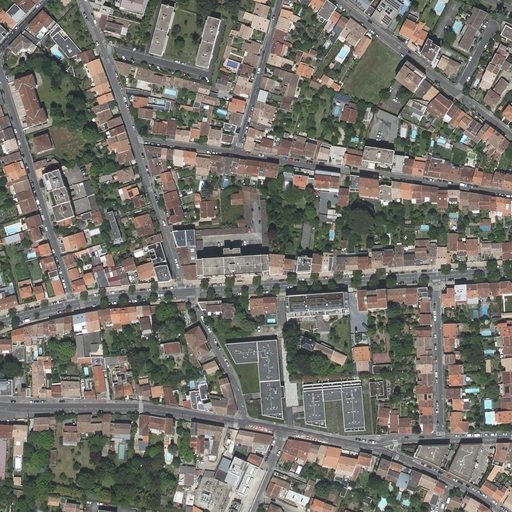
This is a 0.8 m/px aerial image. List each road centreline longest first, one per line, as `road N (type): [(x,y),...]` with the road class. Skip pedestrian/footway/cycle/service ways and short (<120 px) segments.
road 1 (residential): [(237,153),(511,195)]
road 2 (secondary): [(0,406),(140,408),(246,424)]
road 3 (residential): [(0,70),(73,304)]
road 4 (residential): [(436,275),(439,440)]
road 5 (residential): [(134,141),(184,292)]
road 6 (residential): [(280,0),(237,153)]
road 7 (secondary): [(436,275),(281,286)]
road 8 (residential): [(456,93),(336,0)]
road 9 (secondary): [(366,446),(464,487),(501,511)]
road 10 (residential): [(82,0),(134,141)]
road 11 (residential): [(184,292),(234,382),(246,424)]
